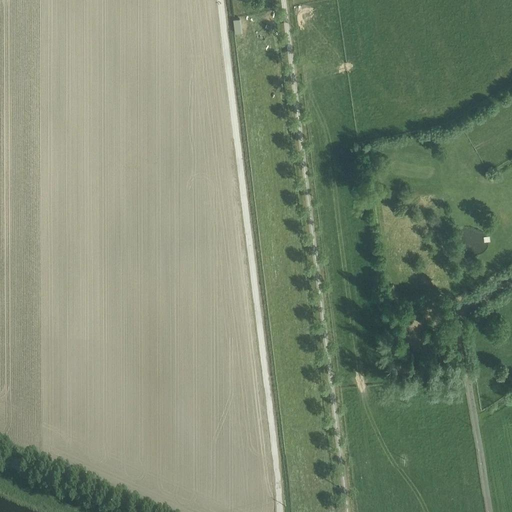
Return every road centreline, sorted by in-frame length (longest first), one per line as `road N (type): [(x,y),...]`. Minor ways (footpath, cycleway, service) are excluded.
road 1 (track): [(219,0),(276,511)]
road 2 (unclassified): [(0,455),(132,511)]
